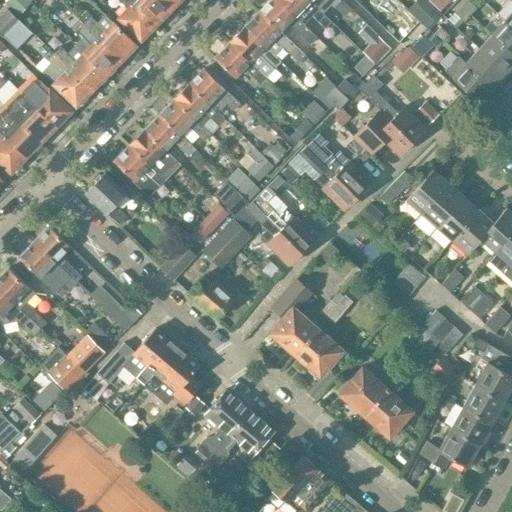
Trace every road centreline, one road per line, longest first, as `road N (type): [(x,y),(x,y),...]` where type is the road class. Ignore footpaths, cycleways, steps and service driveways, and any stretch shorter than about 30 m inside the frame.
road 1 (residential): [(396,511),(240,377),(222,350),(46,183)]
road 2 (residential): [(46,183),(225,0)]
